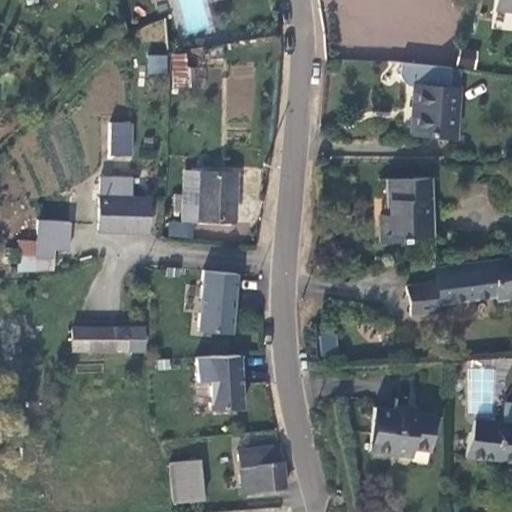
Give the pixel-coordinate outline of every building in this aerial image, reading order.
[(511,10),(511,0),(494,0),(494,9),(511,10)] [(369,2),(341,6),(347,58),(375,54),(369,2)] [(188,52),(169,54),(172,90),(191,89),(188,52)] [(166,55),(148,55),(148,72),(166,72),(166,55)] [(449,67),(398,63),(398,70),(439,73),(438,84),(448,85),(449,67)] [(439,73),(398,70),(397,77),(401,82),(406,86),(413,87),(410,134),(453,137),(457,86),(448,85),(438,84),(439,73)] [(109,122),(108,154),(129,155),(130,123),(109,122)] [(184,219),(232,222),(234,173),(186,171),(184,219)] [(98,230),(147,231),(148,198),(129,198),(130,177),(120,177),(120,178),(100,178),(98,230)] [(403,240),(402,236),(431,236),(430,177),(386,179),(387,214),(379,214),(380,241),(403,240)] [(37,241),(19,239),(17,254),(53,256),(53,249),(68,250),(70,222),(38,220),(37,241)] [(168,237),(192,237),(192,223),(168,222),(168,237)] [(511,296),(511,259),(489,262),(441,269),(436,269),(437,282),(407,286),(411,316),(442,312),(441,302),(495,294),(495,299),(511,296)] [(230,333),(236,273),(203,270),(197,330),(230,333)] [(21,319),(0,320),(0,331),(3,362),(25,360),(21,319)] [(141,328),(72,327),(72,349),(140,350),(141,328)] [(241,407),(239,355),(194,357),(195,380),(207,379),(209,409),(241,407)] [(511,408),(504,407),(501,424),(511,425),(511,408)] [(434,416),(415,413),(395,410),(373,408),(368,450),(410,456),(412,447),(429,450),(434,416)] [(21,442),(21,416),(7,416),(8,443),(21,442)] [(474,420),(464,456),(511,461),(511,425),(501,424),(474,420)] [(242,493),(285,488),(280,445),(237,450),(242,493)] [(199,459),(169,463),(173,502),(203,499),(199,459)]
